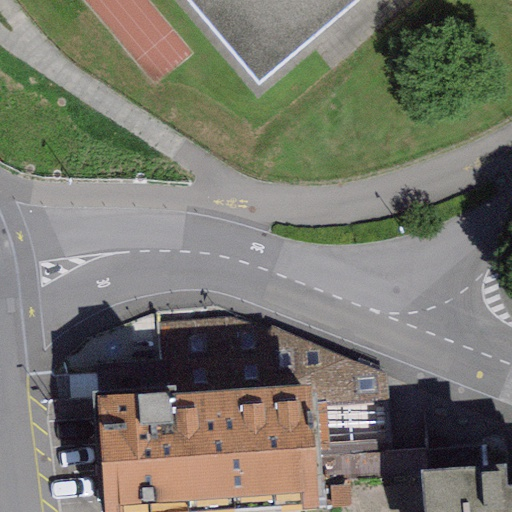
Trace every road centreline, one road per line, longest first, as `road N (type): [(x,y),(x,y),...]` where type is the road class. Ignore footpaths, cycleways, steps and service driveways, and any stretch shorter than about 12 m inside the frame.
road 1 (residential): [(511,345),(172,213)]
road 2 (residential): [(172,213),(486,220),(511,205)]
road 3 (residential): [(172,213),(0,215)]
